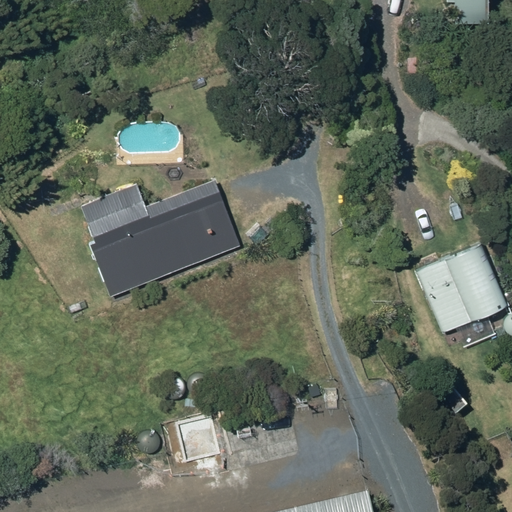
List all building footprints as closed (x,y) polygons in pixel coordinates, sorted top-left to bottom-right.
[(452,0),(453,22),(486,23),(485,0),(452,0)] [(406,58),(406,76),(430,76),(429,58),(406,58)] [(454,108),(421,106),(419,141),(452,143),(454,108)] [(455,176),(441,181),(458,232),(472,227),(455,176)] [(88,244),(108,296),(238,246),(212,179),(143,205),(135,183),(78,205),(93,242),(88,244)] [(415,271),(440,332),(508,305),(483,244),(415,271)] [(439,395),(450,418),(463,411),(452,388),(439,395)] [(370,511),(366,490),(270,511),(370,511)]
